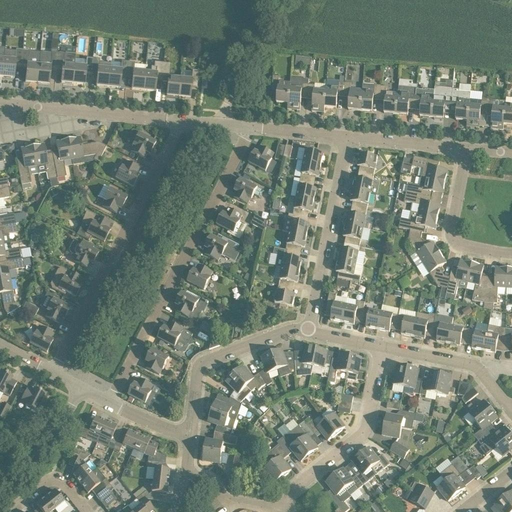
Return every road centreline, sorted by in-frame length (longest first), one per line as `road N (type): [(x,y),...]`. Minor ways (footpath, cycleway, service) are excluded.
road 1 (residential): [(108,401),(250,128)]
road 2 (residential): [(51,373),(180,121)]
road 3 (residential): [(280,509),(363,424),(381,348)]
road 4 (residential): [(306,330),(346,138)]
road 5 (residential): [(0,104),(180,121)]
road 6 (residential): [(190,433),(205,361),(306,330)]
road 7 (residential): [(464,151),(452,237),(469,250),(511,254)]
road 8 (unclassified): [(218,124),(280,0)]
road 9 (residential): [(0,489),(53,434),(81,388)]
